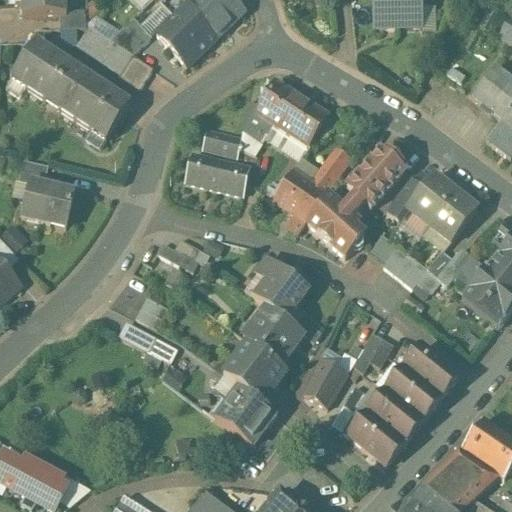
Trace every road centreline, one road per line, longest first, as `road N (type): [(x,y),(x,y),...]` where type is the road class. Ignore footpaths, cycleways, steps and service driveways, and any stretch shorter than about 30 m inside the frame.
road 1 (residential): [(0,362),(106,252),(176,113),(261,57),(300,62),(393,116),(511,202)]
road 2 (tertiary): [(373,511),(511,348)]
